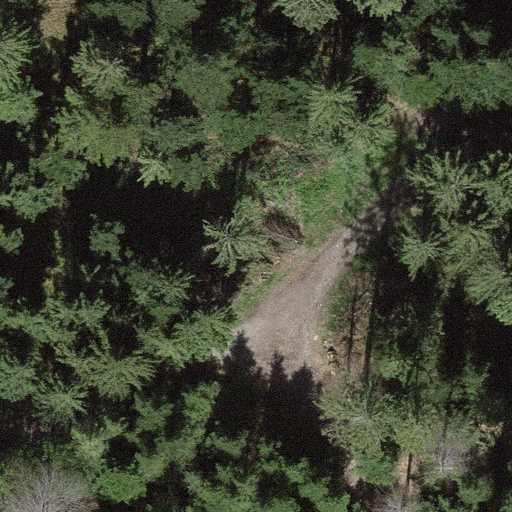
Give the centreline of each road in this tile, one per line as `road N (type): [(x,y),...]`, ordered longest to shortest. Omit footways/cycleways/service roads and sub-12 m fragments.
road 1 (track): [(289,319),(88,419),(0,443)]
road 2 (track): [(511,114),(289,319)]
